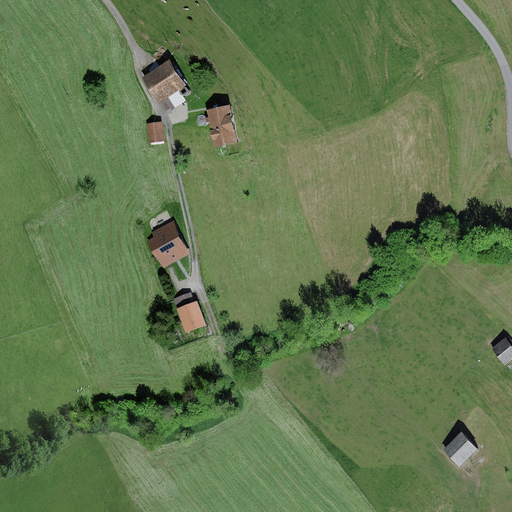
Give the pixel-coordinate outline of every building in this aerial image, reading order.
[(172,62),(146,79),(161,103),(188,86),(172,62)] [(230,106),(208,110),(216,151),(238,146),(230,106)] [(162,124),(149,125),(151,145),(164,143),(162,124)] [(161,239),(151,243),(160,265),(188,255),(175,222),(157,229),(161,239)] [(178,306),(198,303),(197,293),(177,295),(178,306)] [(197,304),(177,310),(185,335),(205,329),(197,304)] [(511,348),(506,341),(493,352),(506,368),(511,362),(511,348)] [(462,436),(444,452),(460,469),(477,453),(462,436)]
